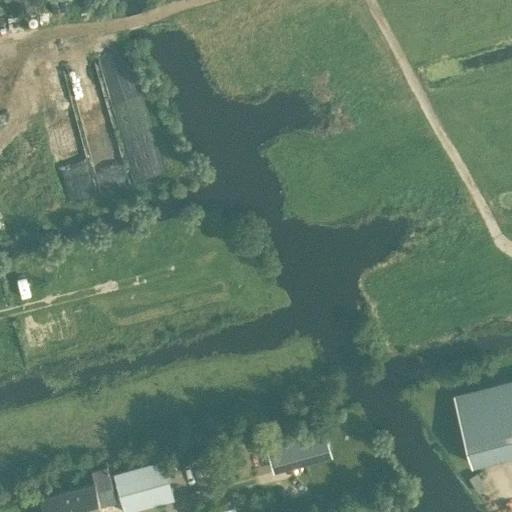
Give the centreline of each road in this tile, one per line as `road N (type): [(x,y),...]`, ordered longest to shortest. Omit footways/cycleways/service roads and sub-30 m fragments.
road 1 (track): [(369,0),(511,250)]
road 2 (track): [(91,32),(212,0)]
